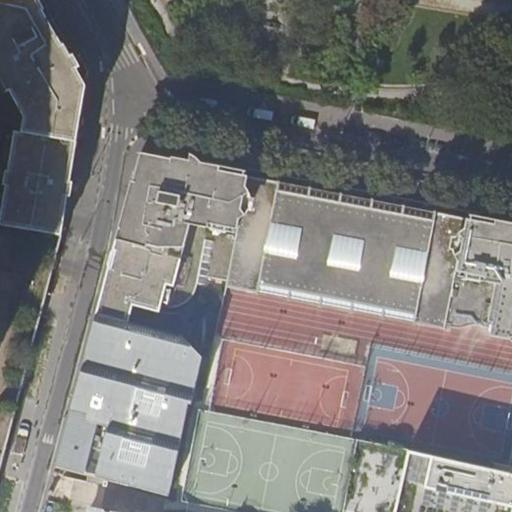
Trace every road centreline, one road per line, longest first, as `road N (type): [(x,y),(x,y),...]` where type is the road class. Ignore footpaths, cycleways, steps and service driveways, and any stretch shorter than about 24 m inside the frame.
road 1 (residential): [(24,511),(128,103)]
road 2 (residential): [(511,185),(128,103)]
